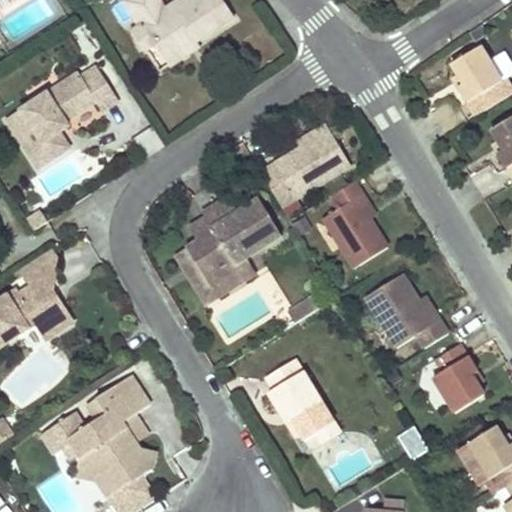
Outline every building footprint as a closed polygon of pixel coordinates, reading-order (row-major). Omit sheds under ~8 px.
[(0,0),(0,9),(15,0),(0,0)] [(167,0),(129,0),(127,2),(142,27),(148,24),(164,50),(170,59),(201,40),(205,46),(242,22),(228,0),(185,0),(173,8),(167,0)] [(136,31),(151,56),(164,50),(148,24),(142,27),(136,31)] [(170,59),(177,71),(209,53),(205,46),(201,40),(170,59)] [(454,88),(472,117),(499,100),(492,87),(501,82),(480,48),(450,66),(461,85),(454,88)] [(75,82),(95,114),(102,110),(109,121),(124,112),(101,74),(86,84),(82,78),(75,82)] [(10,123),(41,174),(72,155),(65,145),(59,135),(74,126),(95,114),(75,82),(10,123)] [(499,159),(511,181),(511,121),(491,134),(502,151),(496,154),(499,159)] [(74,126),(59,135),(65,145),(80,136),(74,126)] [(303,156),(332,139),(327,129),(298,147),(303,156)] [(265,177),(286,212),(353,173),(332,139),(303,156),(265,177)] [(50,197),(83,176),(74,161),(41,182),(50,197)] [(359,184),(332,201),(342,217),(327,227),(357,274),(392,253),(381,235),(363,205),(370,200),(359,184)] [(370,200),(363,205),(381,235),(388,230),(370,200)] [(199,251),(192,256),(217,297),(256,273),(252,267),(287,246),(263,209),(241,221),(231,204),(205,221),(209,228),(192,238),(199,251)] [(54,251),(22,272),(37,296),(21,305),(17,299),(0,309),(0,355),(1,357),(27,341),(39,334),(49,351),(80,332),(69,315),(65,317),(59,307),(61,292),(55,280),(67,272),(54,251)] [(217,297),(192,256),(182,263),(212,313),(222,306),(261,283),(256,273),(217,297)] [(416,342),(423,352),(451,335),(439,316),(432,320),(423,304),(407,279),(370,302),(373,306),(400,351),(416,342)] [(423,304),(432,320),(439,316),(429,300),(423,304)] [(466,347),(441,361),(450,373),(436,382),(459,419),(490,399),(479,381),(484,377),(473,359),(466,347)] [(322,435),(342,423),(303,360),(273,379),(280,391),(277,393),(290,416),(294,414),(312,442),(322,435)] [(72,414),(40,434),(52,454),(61,449),(69,444),(77,456),(79,459),(77,477),(93,481),(105,474),(120,498),(108,505),(112,511),(133,511),(156,497),(145,482),(156,474),(157,456),(140,455),(132,441),(121,425),(138,415),(148,408),(130,379),(95,400),(105,416),(93,424),(82,430),(72,414)] [(93,424),(105,416),(95,400),(83,408),(93,424)] [(138,415),(121,425),(132,441),(148,431),(138,415)] [(0,444),(18,433),(7,417),(0,421),(0,444)] [(342,423),(322,435),(329,447),(350,434),(342,423)] [(496,491),(511,481),(511,446),(509,449),(497,429),(455,455),(474,487),(480,483),(488,496),(496,491)] [(427,454),(413,430),(402,436),(416,460),(427,454)] [(77,456),(69,444),(61,449),(68,461),(77,456)] [(120,498),(105,474),(93,481),(108,505),(120,498)] [(511,511),(511,481),(496,491),(508,511),(511,511)]
